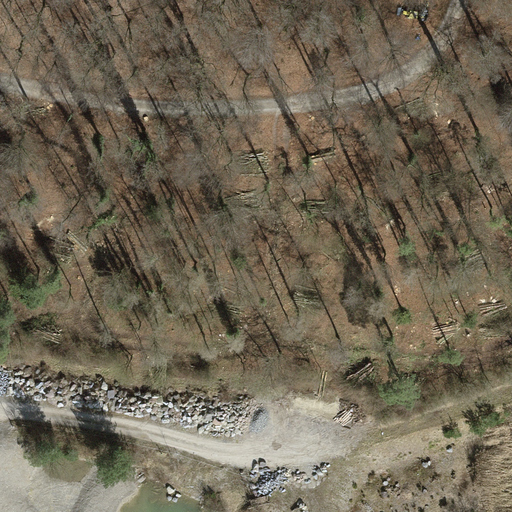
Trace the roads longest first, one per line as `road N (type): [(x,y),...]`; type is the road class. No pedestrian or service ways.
road 1 (track): [(0,82),(183,109),(335,98),(414,68),(442,37),(458,0)]
road 2 (track): [(291,511),(247,469),(187,439),(0,408)]
